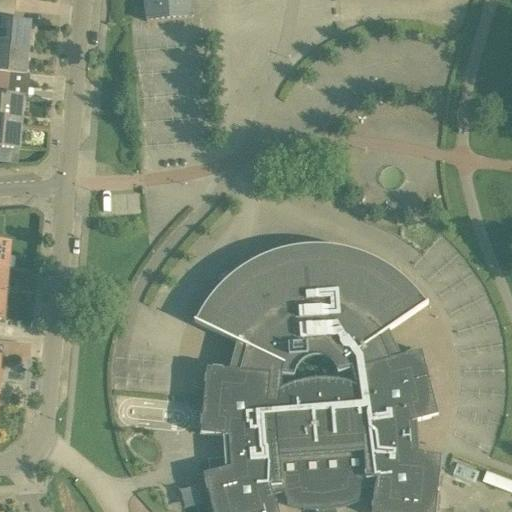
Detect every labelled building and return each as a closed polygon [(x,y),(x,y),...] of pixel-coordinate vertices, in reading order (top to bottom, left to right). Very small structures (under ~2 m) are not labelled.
[(16,0),(33,1),(32,0),(0,0),(0,11),(15,13),(15,0),(16,0)] [(144,0),(146,23),(191,19),(189,0),(144,0)] [(14,24),(15,13),(0,11),(0,48),(28,52),(31,26),(14,24)] [(26,77),(28,52),(0,48),(0,85),(9,87),(10,75),(26,77)] [(8,98),(9,87),(0,85),(0,122),(22,124),(24,100),(8,98)] [(0,150),(19,152),(22,124),(0,122),(0,150)] [(0,271),(8,272),(10,247),(0,245),(0,271)] [(267,260),(250,269),(234,280),(220,293),(208,308),(198,325),(193,323),(193,324),(241,347),(234,372),(206,370),(200,436),(222,438),(224,471),(203,476),(212,511),(278,511),(274,497),(284,494),(287,505),(287,507),(306,511),(326,511),(345,508),(363,501),(362,498),(363,487),(374,488),(371,511),(436,511),(441,456),(419,454),(416,422),(438,416),(421,352),(393,359),(382,335),(426,304),(426,303),(421,306),(409,291),(395,279),(379,268),(361,260),(343,254),(324,251),(304,252),(285,255),(267,260)] [(0,296),(6,297),(8,272),(0,271),(0,296)] [(474,482),(480,466),(459,459),(453,475),(474,482)] [(511,492),(511,480),(488,472),(484,482),(511,492)] [(181,490),(184,508),(203,506),(200,487),(181,490)]
